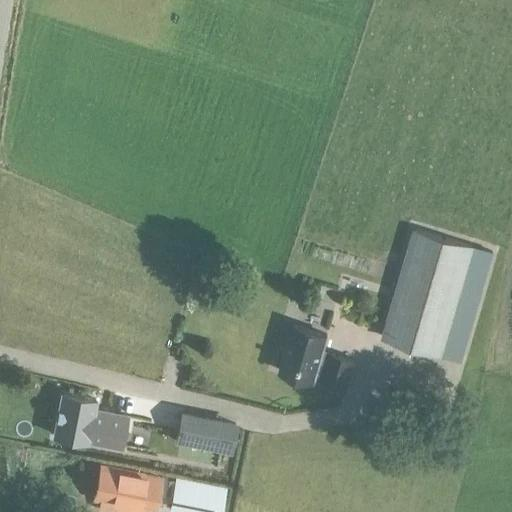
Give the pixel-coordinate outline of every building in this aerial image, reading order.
[(414,228),(382,337),(442,355),(475,246),(414,228)] [(280,347),(277,359),(279,362),(283,363),(281,369),(314,378),(315,376),(324,379),(323,381),(346,388),(355,358),(332,351),(330,357),(321,354),(328,332),(295,323),(288,347),(283,346),(280,347)] [(62,392),(54,433),(88,439),(88,436),(98,439),(98,441),(123,446),(129,415),(104,410),(103,413),(93,411),(96,399),(62,392)] [(238,419),(181,408),(175,439),(231,450),(238,419)] [(101,468),(95,500),(99,501),(149,510),(154,511),(160,479),(101,468)] [(172,500),(169,511),(224,511),(225,510),(228,489),(176,479),(172,500)]
